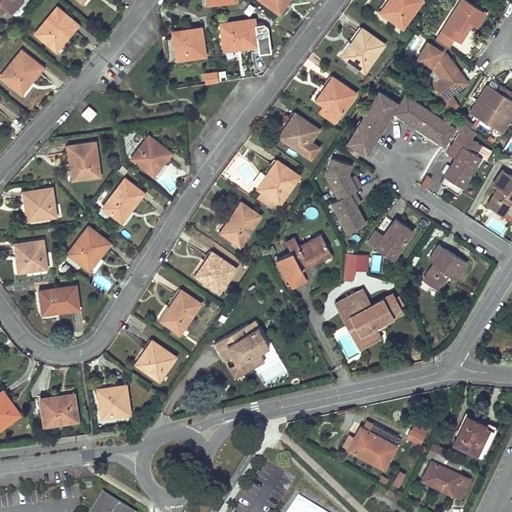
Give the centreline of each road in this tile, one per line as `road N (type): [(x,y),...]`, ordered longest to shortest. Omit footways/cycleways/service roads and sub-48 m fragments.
road 1 (residential): [(0,307),(26,342),(52,356),(95,345),(336,0)]
road 2 (residential): [(146,0),(0,171)]
road 3 (residential): [(244,416),(434,374),(451,361)]
